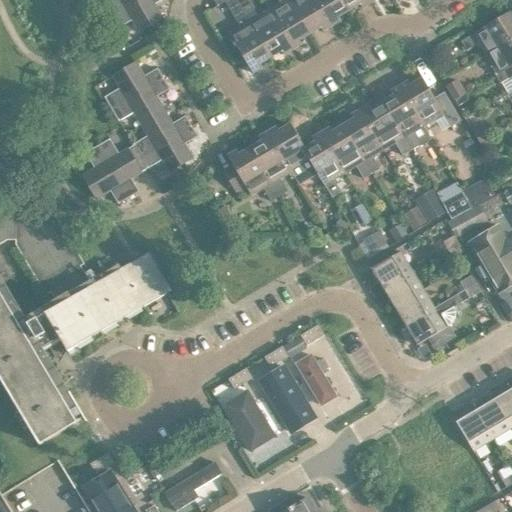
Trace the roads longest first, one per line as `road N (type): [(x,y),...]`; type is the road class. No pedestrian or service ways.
road 1 (residential): [(457,0),(414,26),(388,19),(266,94),(249,95),(233,86),(194,21),(195,0)]
road 2 (residential): [(168,378),(317,301),(340,301),(356,309),(405,393)]
road 3 (residential): [(168,378),(153,356),(130,349),(109,357),(96,384),(105,409),(130,422),(156,412),(168,389)]
road 4 (residential): [(405,393),(511,332)]
